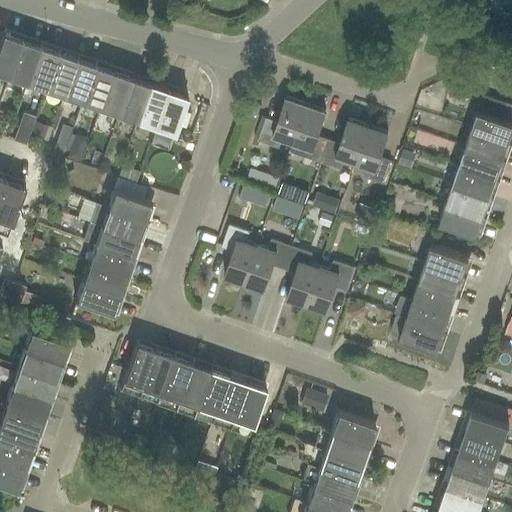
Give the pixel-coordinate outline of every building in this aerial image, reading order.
[(0,71),(10,75),(23,37),(5,30),(4,31),(0,29),(0,71)] [(28,81),(42,43),(23,37),(10,75),(28,81)] [(60,49),(42,43),(28,81),(47,87),(60,49)] [(78,55),(60,49),(47,87),(65,93),(78,55)] [(97,62),(78,55),(65,93),(83,100),(97,62)] [(83,100),(102,106),(115,68),(97,62),(83,100)] [(133,74),(115,68),(102,106),(120,112),(133,74)] [(151,80),(133,74),(120,112),(138,118),(151,80)] [(170,87),(151,80),(138,118),(157,125),(170,87)] [(189,93),(170,87),(157,125),(175,131),(189,93)] [(293,141),(307,102),(287,96),(279,120),(268,116),(260,139),(280,147),(283,138),(293,141)] [(302,154),(322,161),(330,139),(318,135),(327,110),(307,102),(293,141),(305,145),(302,154)] [(472,127),(509,140),(511,132),(511,120),(478,109),(472,127)] [(37,116),(23,111),(14,138),(27,142),(37,116)] [(330,139),(322,161),(343,168),(346,159),(356,163),(370,124),(349,117),(341,142),(330,139)] [(41,137),(46,124),(37,121),(32,134),(41,137)] [(389,131),(370,124),(356,163),(366,166),(363,175),(384,182),(392,159),(381,155),(389,131)] [(465,146),(503,159),(509,140),(472,127),(465,146)] [(63,156),(67,145),(57,141),(53,153),(63,156)] [(497,177),(503,159),(465,146),(459,164),(497,177)] [(453,182),(490,195),(497,177),(459,164),(453,182)] [(275,191),(280,177),(268,173),(264,187),(275,191)] [(108,205),(146,219),(152,200),(131,193),(135,182),(118,176),(108,205)] [(26,184),(6,177),(0,195),(0,217),(13,222),(26,184)] [(446,201),(484,214),(490,195),(453,182),(446,201)] [(248,200),(252,187),(245,184),(240,197),(248,200)] [(341,199),(318,191),(314,203),(336,211),(341,199)] [(477,233),(484,214),(446,201),(440,220),(477,233)] [(91,221),(139,238),(146,219),(108,205),(97,202),(91,221)] [(299,218),(304,205),(296,202),(292,215),(299,218)] [(372,223),(376,212),(361,207),(357,218),(372,223)] [(84,240),(95,243),(133,256),(139,238),(91,221),(84,240)] [(245,281),(258,243),(248,239),(251,230),(231,223),(223,246),(234,250),(225,274),(245,281)] [(269,247),(258,243),(245,281),(265,288),(274,263),(285,267),(293,245),(273,238),(269,247)] [(89,261),(127,274),(133,256),(95,243),(89,261)] [(432,243),(426,262),(463,275),(470,256),(432,243)] [(293,245),(285,267),(296,271),(287,296),(308,303),(321,265),(310,261),(313,252),(293,245)] [(321,265),(308,303),(327,310),(336,285),(347,289),(355,266),(335,259),(331,268),(321,265)] [(120,293),(127,274),(89,261),(83,280),(120,293)] [(426,262),(419,280),(457,293),(463,275),(426,262)] [(26,285),(4,278),(0,290),(0,293),(21,300),(26,285)] [(114,311),(120,293),(83,280),(76,298),(114,311)] [(450,311),(457,293),(419,280),(413,298),(450,311)] [(353,298),(349,313),(365,317),(369,302),(353,298)] [(444,329),(450,311),(413,298),(407,316),(444,329)] [(444,329),(407,316),(399,314),(396,317),(392,328),(393,333),(437,349),(444,329)] [(31,327),(24,347),(62,359),(69,340),(31,327)] [(124,378),(143,385),(155,347),(137,341),(124,378)] [(24,347),(18,365),(56,378),(62,359),(24,347)] [(174,354),(155,347),(143,385),(161,391),(174,354)] [(192,360),(174,354),(161,391),(179,397),(192,360)] [(197,404),(210,366),(192,360),(179,397),(197,404)] [(12,383),(50,396),(56,378),(18,365),(12,383)] [(229,373),(210,366),(197,404),(216,410),(229,373)] [(234,416),(246,379),(229,373),(216,410),(234,416)] [(246,379),(234,416),(253,423),(266,386),(246,379)] [(43,414),(50,396),(12,383),(5,402),(43,414)] [(329,394),(307,386),(301,403),(323,411),(329,394)] [(0,420),(37,433),(43,414),(5,402),(0,416),(0,420)] [(338,409),(331,428),(369,441),(375,422),(338,409)] [(466,429),(504,442),(510,423),(473,410),(466,429)] [(0,440),(31,451),(37,433),(0,420),(0,440)] [(369,441),(331,428),(320,424),(314,443),(363,459),(369,441)] [(497,460),(504,442),(466,429),(460,447),(497,460)] [(0,460),(25,469),(31,451),(0,440),(0,460)] [(319,465),(356,478),(363,459),(314,443),(308,461),(319,465)] [(454,466),(491,478),(497,460),(460,447),(454,466)] [(25,469),(0,460),(0,481),(18,488),(25,469)] [(350,496),(356,478),(319,465),(312,483),(350,496)] [(447,484),(484,497),(491,478),(454,466),(447,484)] [(337,511),(344,511),(350,496),(312,483),(306,501),(337,511)] [(469,511),(479,511),(484,497),(447,484),(441,502),(469,511)] [(337,511),(306,501),(302,511),(337,511)] [(469,511),(441,502),(437,511),(469,511)]
